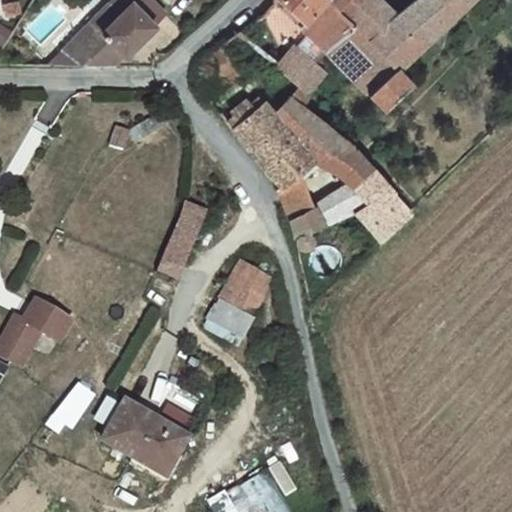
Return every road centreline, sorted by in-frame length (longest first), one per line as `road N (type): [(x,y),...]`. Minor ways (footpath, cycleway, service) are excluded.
road 1 (residential): [(351,511),(269,215),(174,78)]
road 2 (track): [(177,314),(243,373),(252,398),(178,511)]
road 3 (residential): [(0,78),(174,78)]
